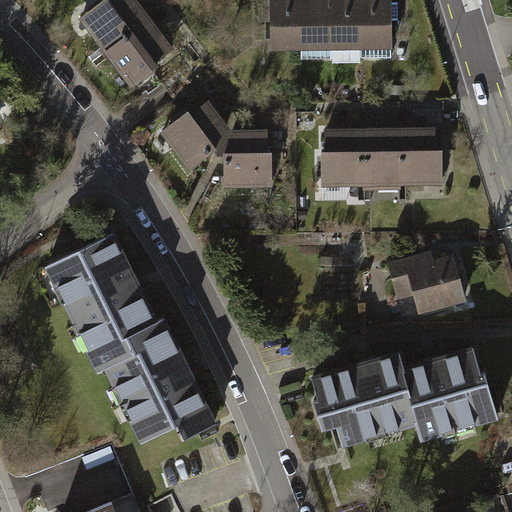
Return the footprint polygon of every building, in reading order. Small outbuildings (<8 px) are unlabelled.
[(98,25),(95,28),(113,52),(152,23),(134,0),(119,0),(113,5),(111,2),(91,16),(98,25)] [(301,0),(271,0),(272,5),(262,5),(262,23),(272,23),(272,52),(302,51),(301,0)] [(331,0),(301,0),(302,65),(332,64),(331,0)] [(360,0),(331,0),(332,64),(361,64),(360,0)] [(390,4),(390,0),(361,0),(362,50),(391,50),(391,21),(400,21),(399,4),(390,4)] [(113,52),(131,76),(134,74),(140,83),(160,68),(158,66),(174,54),(152,23),(113,52)] [(178,141),(175,144),(193,168),(222,146),(219,141),(229,134),(210,109),(193,121),(192,118),(172,132),(178,141)] [(20,113),(0,131),(0,134),(10,145),(32,125),(20,113)] [(404,182),(434,181),(434,177),(445,177),(444,153),(441,153),(440,132),(402,133),(404,182)] [(402,133),(368,135),(370,183),(404,182),(402,133)] [(339,180),(340,184),(370,183),(368,135),(331,136),(331,156),(328,156),(329,180),(339,180)] [(232,185),(262,184),(262,180),(273,180),(272,156),(269,156),(269,136),(239,136),(239,148),(231,148),(232,185)] [(119,237),(49,270),(92,357),(161,324),(119,237)] [(432,254),(392,265),(401,299),(419,294),(424,314),(468,302),(455,258),(434,263),(432,254)] [(222,427),(170,321),(92,359),(101,377),(109,373),(144,446),(184,427),(191,442),(222,427)] [(486,379),(477,350),(438,362),(440,366),(432,368),(431,364),(407,371),(428,444),(447,438),(445,432),(480,421),(483,429),(505,422),(492,377),(486,379)] [(366,366),(317,380),(324,404),(320,405),(328,435),(342,431),(347,450),(369,444),(367,437),(403,426),(405,433),(423,428),(403,356),(375,363),(377,368),(368,370),(366,366)] [(144,511),(138,499),(108,511),(144,511)]
